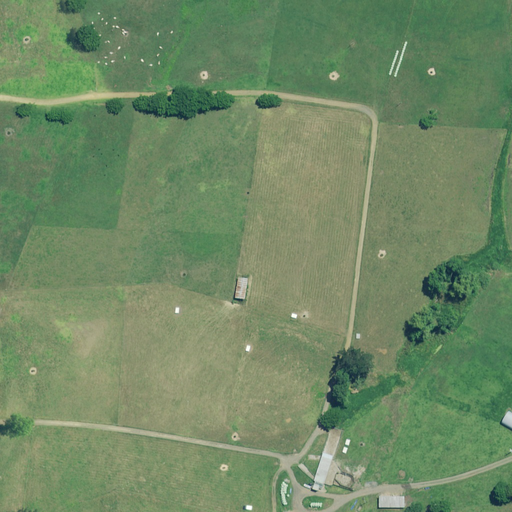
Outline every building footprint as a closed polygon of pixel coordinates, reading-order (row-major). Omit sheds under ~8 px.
[(249,279),(239,278),(236,295),(246,297),(249,279)] [(511,415),(508,413),(502,423),(511,428),(511,415)] [(324,452),(334,455),(340,437),(330,433),(324,452)] [(334,455),(324,452),(315,480),(316,481),(313,489),(319,490),(321,485),(324,486),(334,455)] [(406,508),(406,496),(380,495),(380,507),(406,508)]
